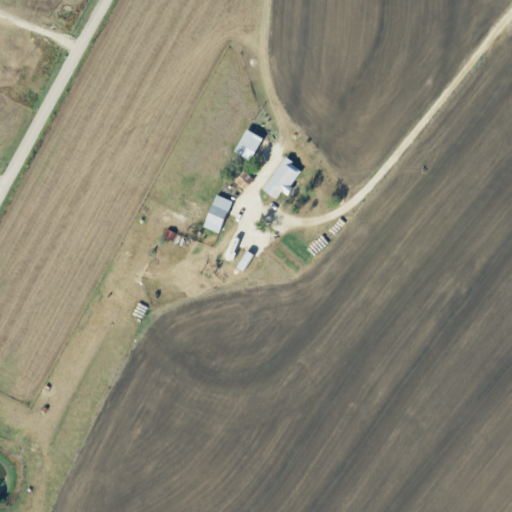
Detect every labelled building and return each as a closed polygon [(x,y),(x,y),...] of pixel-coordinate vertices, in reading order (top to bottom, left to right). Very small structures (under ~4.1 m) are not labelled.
[(251,160),(236,151),(249,129),(265,138),(252,160),(251,160)] [(293,183),(291,186),(293,188),(288,194),(283,191),(276,199),(263,190),(287,157),(294,162),(292,164),(302,171),(293,183)] [(235,181),(245,170),(254,180),(244,190),(235,181)] [(232,204),(219,234),(203,226),(217,195),(233,202),(232,204)] [(172,242),(163,237),(168,228),(177,233),(172,242)] [(256,233),(264,237),(258,246),(251,242),(249,245),(243,241),(250,229),(256,233)] [(236,250),(242,254),(236,265),(224,257),(230,247),(236,250)]
